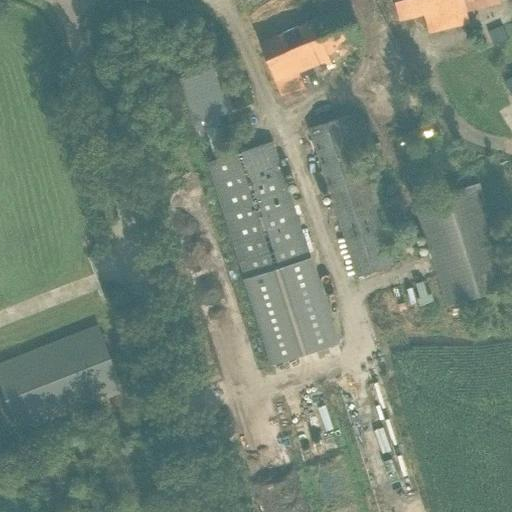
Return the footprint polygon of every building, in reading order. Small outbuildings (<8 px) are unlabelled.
[(468,23),(466,13),(499,5),(497,0),(393,0),(399,20),(422,14),(427,33),(468,23)] [(359,41),(354,27),(346,9),(325,17),(259,44),(280,96),(283,96),(300,89),(306,87),(300,72),(326,62),(328,67),(358,55),(353,43),(359,41)] [(215,69),(191,80),(199,97),(223,86),(215,69)] [(407,71),(367,91),(376,110),(416,91),(407,71)] [(309,127),(355,275),(393,265),(352,115),(309,127)] [(206,152),(222,147),(214,124),(198,130),(206,152)] [(378,141),(369,144),(375,165),(385,162),(378,141)] [(337,344),(309,258),(272,143),(208,163),(244,279),(271,365),(337,344)] [(436,195),(434,185),(410,192),(446,306),(511,285),(511,284),(479,183),(436,195)] [(96,327),(0,365),(0,386),(19,433),(104,398),(123,390),(97,327),(96,327)] [(265,501),(297,499),(294,446),(262,447),(265,501)] [(337,457),(311,465),(325,511),(351,504),(337,457)]
